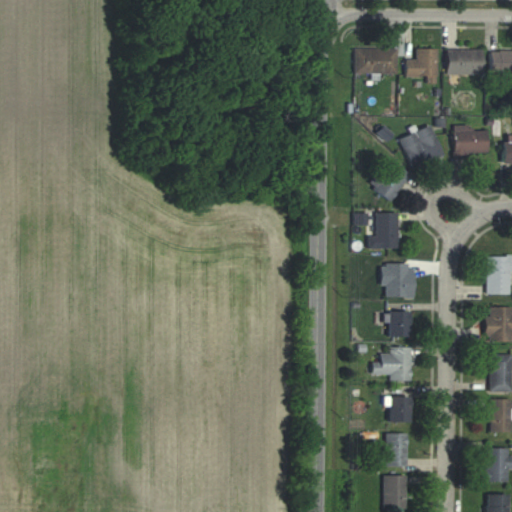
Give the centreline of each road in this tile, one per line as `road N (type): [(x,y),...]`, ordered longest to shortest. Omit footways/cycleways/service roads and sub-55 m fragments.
road 1 (tertiary): [(316,511),(321,0)]
road 2 (residential): [(511,205),(467,225),(449,254),(446,511)]
road 3 (residential): [(321,14),(511,15)]
road 4 (residential): [(455,243),(431,211),(433,192),(451,188),(478,217)]
